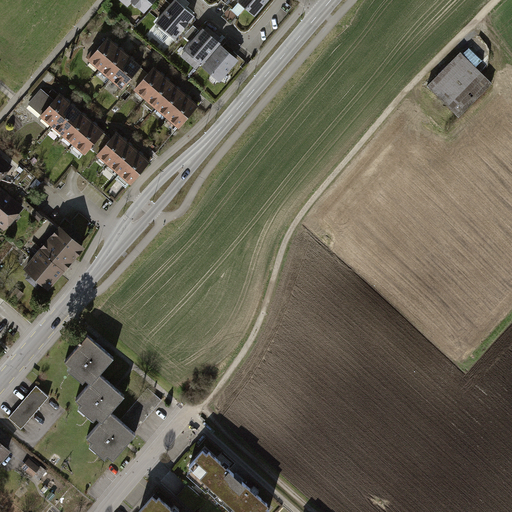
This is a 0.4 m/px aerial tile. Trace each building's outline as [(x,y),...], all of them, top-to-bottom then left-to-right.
[(155,0),(119,0),(128,7),(131,2),(144,13),(155,0)] [(196,15),(177,0),(173,0),(155,22),(175,39),(196,15)] [(269,0),(237,0),(255,16),(269,0)] [(222,43),(204,27),(185,49),(203,65),(222,43)] [(119,46),(108,36),(88,60),(99,69),(119,46)] [(239,60),(221,44),(202,66),(220,82),(239,60)] [(131,55),(119,46),(99,69),(111,79),(131,55)] [(427,86),(459,117),(492,83),(460,52),(427,86)] [(142,65),(131,55),(111,79),(122,89),(142,65)] [(165,75),(154,66),(134,89),(145,99),(165,75)] [(177,85),(165,75),(145,99),(156,109),(177,85)] [(188,94),(177,85),(156,109),(168,118),(188,94)] [(28,104),(41,114),(58,94),(52,89),(48,94),(41,88),(28,104)] [(71,102),(60,92),(58,94),(41,114),(40,116),(51,125),(71,102)] [(199,104),(188,94),(168,118),(179,128),(199,104)] [(82,112),(71,102),(51,125),(62,135),(82,112)] [(94,121),(82,112),(62,135),(74,145),(94,121)] [(105,131),(94,121),(74,145),(85,154),(105,131)] [(128,141),(117,131),(96,155),(108,165),(128,141)] [(140,151),(128,141),(108,165),(119,174),(140,151)] [(151,160),(140,151),(119,174),(131,184),(151,160)] [(0,180),(13,166),(0,154),(0,180)] [(24,207),(5,191),(0,197),(0,226),(4,231),(24,207)] [(60,225),(40,249),(65,271),(85,247),(60,225)] [(40,249),(23,268),(29,274),(25,278),(38,289),(42,284),(48,290),(65,271),(40,249)] [(24,293),(17,287),(10,295),(18,301),(24,293)] [(100,345),(88,335),(66,360),(91,382),(100,372),(114,357),(100,345)] [(116,386),(100,372),(91,382),(77,398),(102,419),(110,410),(125,394),(116,386)] [(49,396),(36,385),(8,418),(21,429),(49,396)] [(148,388),(121,419),(135,431),(162,399),(148,388)] [(121,419),(110,410),(102,419),(88,436),(113,458),(136,432),(135,431),(121,419)] [(0,463),(11,451),(0,441),(0,463)] [(244,511),(266,511),(275,503),(208,443),(190,463),(244,511)] [(42,463),(32,455),(23,466),(43,482),(48,475),(39,467),(42,463)] [(183,511),(157,488),(136,511),(183,511)]
